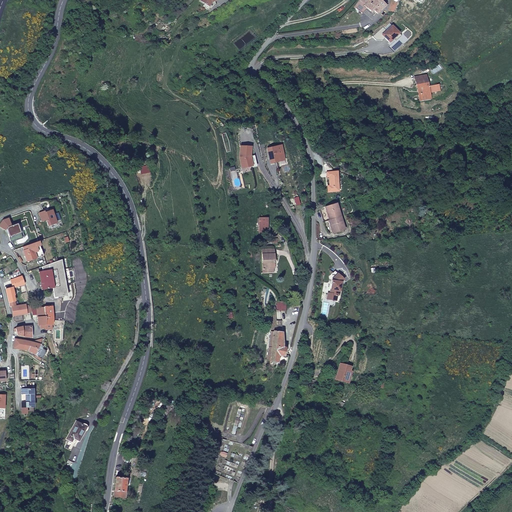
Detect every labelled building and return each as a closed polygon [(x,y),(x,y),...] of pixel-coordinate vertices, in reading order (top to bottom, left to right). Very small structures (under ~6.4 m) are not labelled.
[(219,5),(220,6),(230,2),(228,0),(210,0),(207,4),(211,8),(214,11),(217,10),(218,8),(217,5),(219,5)] [(389,18),(392,14),(388,11),(394,6),(387,0),(373,0),(366,9),(373,15),(368,22),(371,24),(375,19),(379,21),(381,19),(383,20),(387,23),(390,19),(389,18)] [(222,9),(220,6),(217,5),(218,8),(217,10),(214,11),(211,8),(209,11),(213,15),(217,13),(220,10),(222,9)] [(175,30),(166,24),(161,30),(170,37),(175,30)] [(401,35),(389,42),(394,51),(398,49),(398,48),(405,43),(401,35)] [(426,81),(415,81),(416,91),(417,92),(418,103),(426,103),(426,100),(433,100),(433,93),(426,93),(426,81)] [(248,151),(238,150),(237,161),(239,172),(248,170),(247,161),(248,151)] [(278,151),(264,154),(266,165),(267,168),(267,170),(273,169),(273,167),(280,166),(278,151)] [(328,199),(338,199),(338,179),(328,179),(328,183),(330,183),(330,194),(328,194),(328,199)] [(324,214),(329,231),(342,230),(335,210),(324,214)] [(44,219),(39,220),(41,228),(46,228),(48,234),(56,232),(52,219),(44,220),(44,219)] [(1,223),(0,224),(0,230),(3,234),(4,233),(7,247),(20,244),(18,233),(19,233),(18,228),(9,230),(7,222),(1,223)] [(260,225),(252,227),(254,240),(263,239),(260,225)] [(342,230),(329,231),(333,241),(344,236),(342,230)] [(41,262),(38,248),(21,252),(22,257),(21,257),(23,267),(41,262)] [(266,280),(272,279),(271,275),(275,274),(276,273),(272,256),(262,258),(266,280)] [(57,307),(58,271),(34,273),(34,278),(44,279),(44,298),(43,302),(43,309),(57,307)] [(44,279),(34,278),(33,298),(44,298),(44,279)] [(329,305),(338,307),(339,301),(341,302),(344,287),(346,284),(340,279),(335,285),(332,299),(330,299),(329,305)] [(10,293),(1,295),(4,307),(13,305),(10,293)] [(14,312),(13,305),(4,307),(7,314),(8,314),(14,312)] [(18,321),(25,319),(24,318),(24,310),(14,312),(8,314),(10,319),(10,321),(11,323),(14,322),(18,321)] [(34,327),(34,333),(36,333),(41,334),(41,331),(41,326),(42,314),(35,315),(34,327)] [(51,314),(42,314),(41,326),(41,331),(50,332),(50,326),(51,314)] [(272,324),(281,340),(285,341),(282,328),(278,317),(273,317),(272,324)] [(285,341),(288,341),(289,333),(290,329),(289,329),(282,328),(285,341)] [(20,345),(20,335),(18,334),(10,335),(10,341),(13,342),(18,345),(20,345)] [(281,340),(275,367),(281,368),(282,362),(287,364),(288,355),(287,354),(288,341),(285,341),(281,340)] [(41,364),(44,360),(45,352),(36,350),(35,352),(11,348),(10,354),(15,355),(20,357),(36,370),(41,364)] [(40,373),(45,369),(41,364),(36,370),(40,373)] [(348,371),(342,386),(352,389),(356,378),(357,374),(348,371)] [(18,415),(26,415),(27,415),(30,415),(30,396),(29,396),(26,396),(18,396),(18,402),(22,402),(22,410),(18,410),(18,415)] [(71,455),(71,457),(75,458),(75,452),(77,452),(78,441),(80,439),(80,437),(79,435),(76,435),(74,436),(67,436),(66,454),(71,455)]
